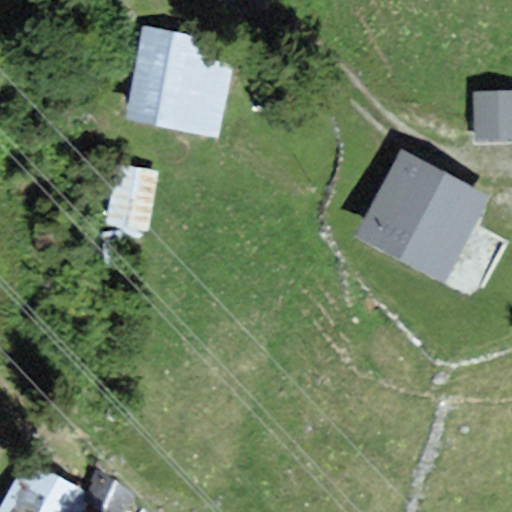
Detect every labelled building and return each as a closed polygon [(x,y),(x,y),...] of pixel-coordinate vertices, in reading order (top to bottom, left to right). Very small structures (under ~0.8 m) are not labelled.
[(208,42),(148,30),(131,114),(191,126),(208,42)] [(511,92),(477,93),(479,137),(511,135),(511,92)] [(485,198),(402,157),(363,235),(445,276),(485,198)] [(153,172),(121,168),(113,227),(145,231),(153,172)] [(79,511),(87,497),(27,465),(2,511),(79,511)] [(124,511),(135,496),(106,477),(91,499),(110,511),(124,511)]
